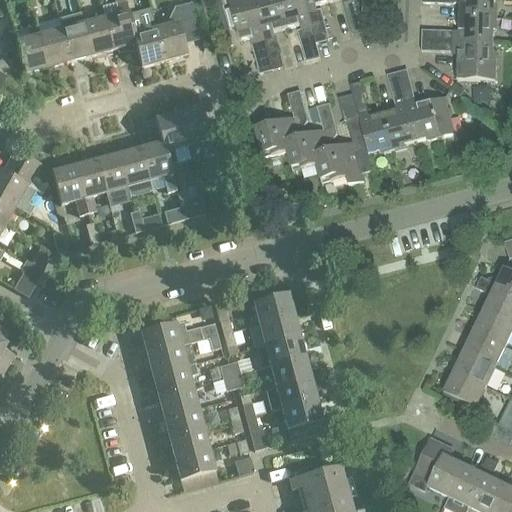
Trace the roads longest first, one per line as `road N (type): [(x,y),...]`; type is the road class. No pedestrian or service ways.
road 1 (tertiary): [(511,189),(81,305),(58,343)]
road 2 (residential): [(0,136),(195,83),(223,98),(404,54),(406,0)]
road 3 (residential): [(58,343),(118,385),(146,507)]
